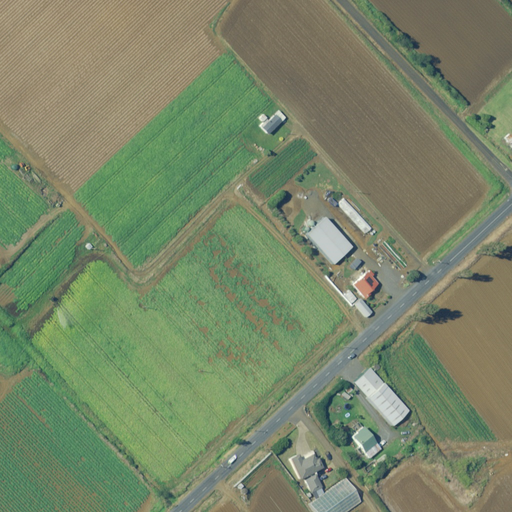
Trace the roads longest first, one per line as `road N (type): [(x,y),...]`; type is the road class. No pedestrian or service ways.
road 1 (tertiary): [(182,511),(511,203)]
road 2 (unclassified): [(343,0),(511,177)]
